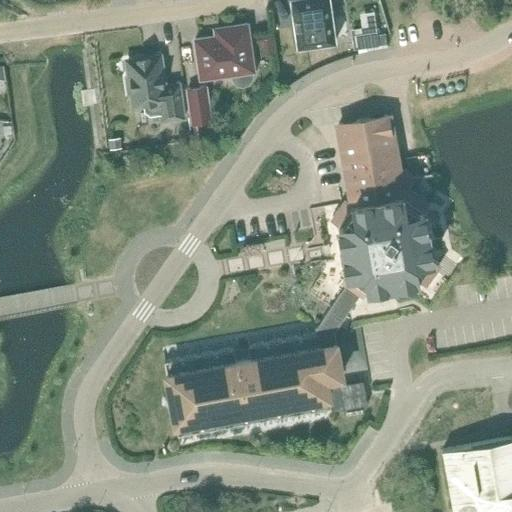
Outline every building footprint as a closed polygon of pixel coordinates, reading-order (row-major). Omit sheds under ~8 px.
[(290,0),(297,46),(335,41),(329,0),(290,0)] [(224,35),(194,39),(200,75),(229,71),(230,75),(232,75),(232,78),(233,80),(233,81),(234,82),(235,83),(236,84),(238,86),(239,86),(241,86),(242,87),(245,86),(246,86),(247,85),(248,84),(249,83),(250,82),(251,81),(251,80),(252,78),(252,77),(252,76),(251,72),(254,71),(247,24),(223,27),(224,35)] [(129,75),(125,76),(127,95),(132,94),(133,106),(145,104),(146,110),(152,114),(159,113),(160,121),(184,118),(179,83),(163,85),(159,57),(127,61),(129,75)] [(205,86),(187,89),(192,124),(193,124),(199,123),(210,121),(205,86)] [(408,188),(416,177),(427,175),(427,174),(414,176),(402,194),(388,115),(339,124),(352,201),(345,205),(341,208),(337,211),(334,215),(332,219),(329,224),(328,228),(327,233),(326,238),(327,243),(328,252),(321,254),(322,258),(325,263),(330,272),(332,276),(333,279),(334,282),(334,286),(333,289),(332,292),(330,296),(322,291),(316,302),(314,307),(313,313),(313,319),(316,333),(317,333),(331,406),(331,407),(331,408),(343,406),(345,405),(347,404),(349,402),(350,401),(354,395),(356,392),(356,389),(356,387),(347,337),(347,332),(346,327),(347,324),(348,320),(357,322),(359,318),(362,314),(364,312),(368,309),(370,308),(373,307),(377,306),(382,306),(387,307),(392,308),(398,309),(396,302),(401,301),(406,300),(410,298),(415,296),(419,293),(423,291),(426,287),(430,284),(433,280),(436,276),(439,272),(443,263),(444,259),(445,254),(447,244),(454,245),(454,239),(453,235),(452,230),(450,225),(448,221),(445,217),(442,213),(439,209),(436,206),(431,202),(429,203),(408,188)] [(193,124),(195,139),(202,138),(199,123),(193,124)] [(190,128),(178,130),(180,142),(191,140),(190,128)] [(120,137),(108,139),(109,149),(122,148),(120,137)] [(317,333),(316,333),(248,346),(250,358),(235,361),(233,348),(164,361),(177,435),(331,407),(331,406),(317,333)] [(511,511),(511,436),(442,449),(453,511),(511,511)]
